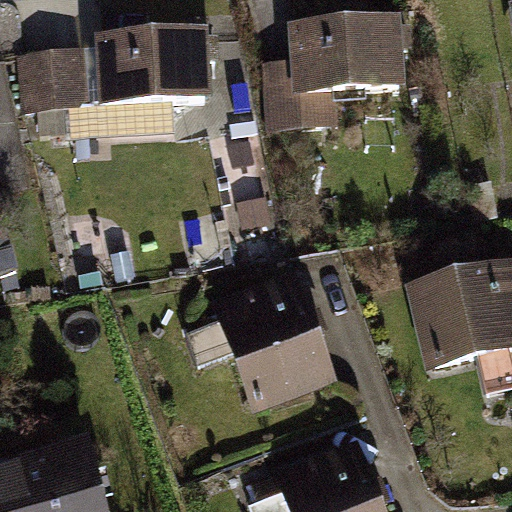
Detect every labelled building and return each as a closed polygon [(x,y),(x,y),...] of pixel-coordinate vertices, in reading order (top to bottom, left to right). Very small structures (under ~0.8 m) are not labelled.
[(364,91),(407,89),(404,42),(403,22),(293,29),(295,64),(267,66),(272,131),(335,127),(333,107),(365,105),(364,91)] [(94,39),(96,54),(100,111),(213,105),(211,53),(210,33),(94,39)] [(23,116),(100,111),(96,54),(19,59),(23,116)] [(267,201),(238,206),(243,232),(271,227),(267,201)] [(511,266),(469,276),(407,290),(425,375),(477,363),(485,400),(511,394),(511,366),(510,356),(511,355),(511,266)] [(296,275),(214,307),(258,419),(340,387),(319,331),(296,275)] [(357,442),(273,474),(275,479),(249,489),(257,508),(251,510),(251,511),(383,511),(380,501),(357,442)] [(105,511),(87,445),(0,468),(0,511),(105,511)]
